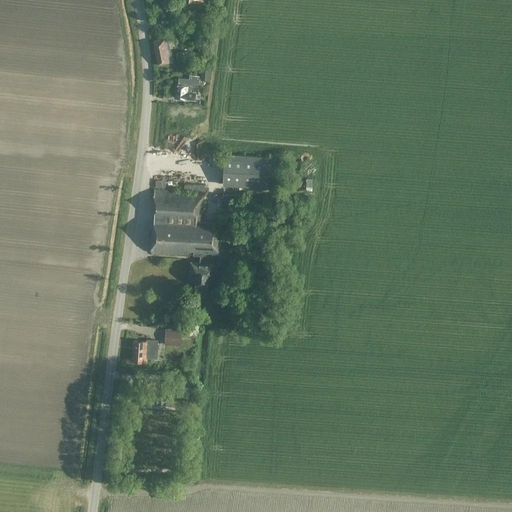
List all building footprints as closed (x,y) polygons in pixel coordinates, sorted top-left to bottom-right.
[(153,41),(156,53),(158,64),(172,61),(168,38),(153,41)] [(177,63),(181,62),(188,60),(186,50),(175,53),(177,63)] [(200,79),(209,80),(210,70),(201,69),(200,79)] [(178,78),(178,84),(176,84),(175,98),(195,99),(196,91),(191,91),(192,84),(198,84),(199,77),(189,76),(189,79),(178,78)] [(276,157),(225,153),(222,185),(273,189),(276,157)] [(219,254),(219,250),(230,250),(230,243),(219,242),(221,222),(202,220),(204,193),(173,191),(173,189),(170,189),(170,191),(164,190),(164,189),(162,189),(162,190),(154,190),(151,252),(200,255),(200,263),(191,262),(191,273),(195,273),(195,283),(209,283),(209,275),(213,275),(214,264),(211,263),(212,254),(219,254)] [(165,328),(164,345),(182,346),(183,329),(165,328)] [(186,330),(185,337),(197,338),(197,331),(186,330)] [(146,341),(134,341),(132,360),(146,361),(146,357),(157,358),(158,339),(146,339),(146,341)]
